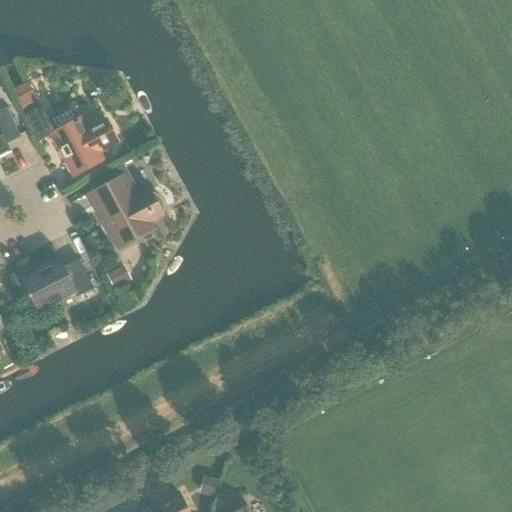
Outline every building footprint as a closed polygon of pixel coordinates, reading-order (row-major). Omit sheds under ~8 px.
[(14,92),(23,109),(38,100),(29,83),(14,92)] [(0,158),(11,153),(6,144),(21,137),(6,108),(0,111),(0,158)] [(52,135),(40,111),(27,118),(41,142),(53,136),(52,135)] [(87,131),(81,120),(52,135),(53,136),(74,176),(103,160),(98,152),(118,142),(106,121),(87,131)] [(92,193),(104,216),(101,217),(119,250),(154,230),(150,223),(163,215),(163,214),(163,209),(163,205),(162,201),(159,197),(155,194),(151,193),(150,191),(137,198),(125,175),(92,193)] [(65,214),(87,207),(80,185),(58,192),(65,214)] [(75,292),(77,297),(94,289),(79,260),(64,268),(60,261),(23,280),(30,294),(29,295),(30,298),(30,297),(31,299),(31,304),(34,309),(38,312),(44,311),(48,309),(51,305),(75,292)] [(108,275),(115,290),(133,281),(126,266),(108,275)] [(200,495),(215,499),(220,482),(205,478),(200,495)] [(189,511),(180,493),(160,503),(164,511),(189,511)] [(216,508),(228,511),(229,511),(234,500),(220,495),(216,508)]
